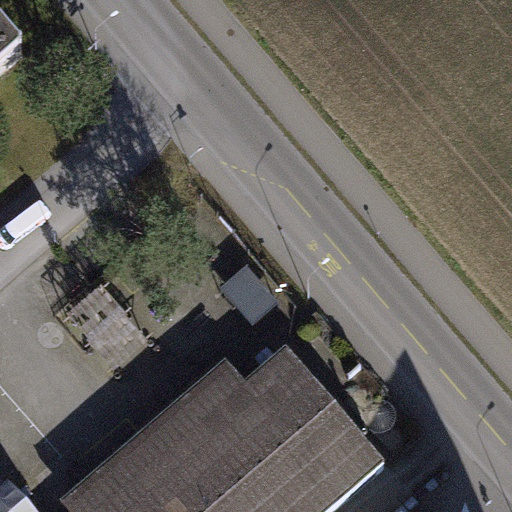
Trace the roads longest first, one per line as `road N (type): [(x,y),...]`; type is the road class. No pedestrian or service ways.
road 1 (unclassified): [(511,453),(244,145)]
road 2 (residential): [(0,295),(213,109)]
road 3 (unclassified): [(121,0),(213,109)]
